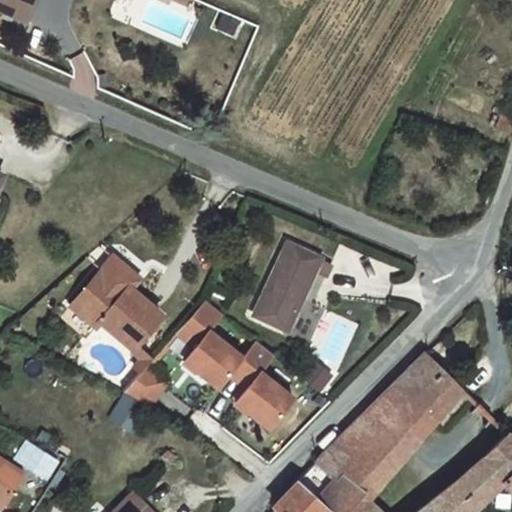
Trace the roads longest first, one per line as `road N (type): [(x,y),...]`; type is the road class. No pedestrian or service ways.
road 1 (unclassified): [(0,73),(476,274)]
road 2 (residential): [(240,511),(476,274)]
